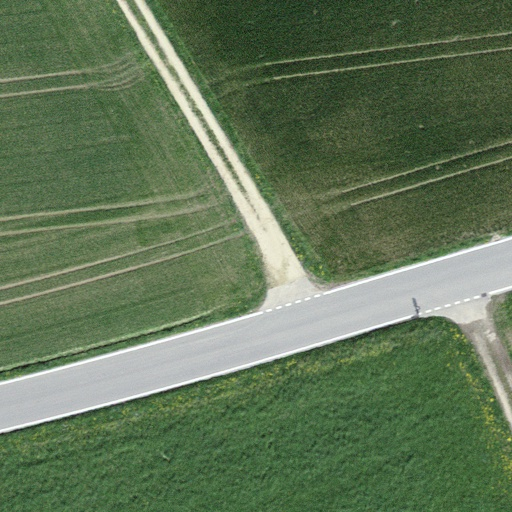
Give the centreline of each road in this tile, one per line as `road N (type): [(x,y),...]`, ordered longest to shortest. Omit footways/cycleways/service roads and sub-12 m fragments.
road 1 (tertiary): [(511,263),(0,407)]
road 2 (track): [(125,0),(317,322)]
road 3 (track): [(464,277),(511,399)]
